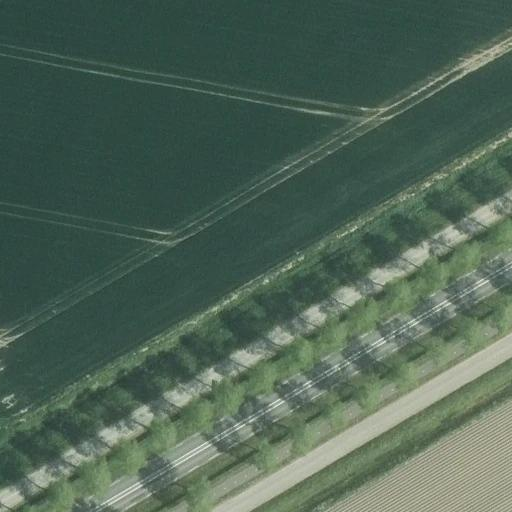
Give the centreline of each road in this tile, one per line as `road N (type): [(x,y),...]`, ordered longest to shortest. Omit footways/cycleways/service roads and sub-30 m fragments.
road 1 (unclassified): [(0,501),(511,198)]
road 2 (primary): [(92,511),(511,264)]
road 3 (unclassified): [(511,346),(231,511)]
